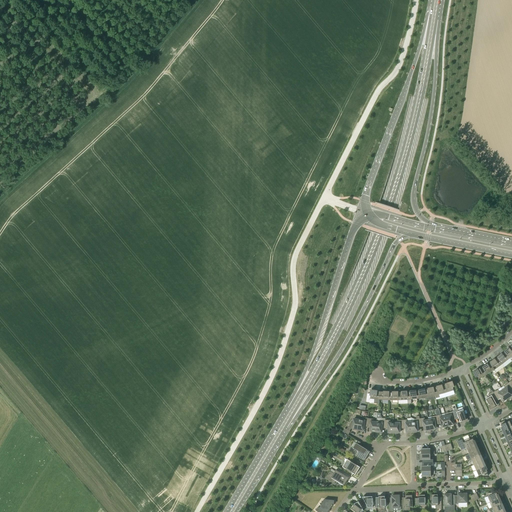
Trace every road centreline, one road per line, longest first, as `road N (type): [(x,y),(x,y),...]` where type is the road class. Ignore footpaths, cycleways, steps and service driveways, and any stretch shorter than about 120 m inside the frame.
road 1 (unclassified): [(196,511),(280,356),(295,306),(295,253),(324,198)]
road 2 (primary): [(319,362),(393,201),(423,76)]
road 3 (primary): [(423,76),(374,237),(319,362)]
road 4 (primary): [(283,425),(334,361),(393,244),(411,233)]
road 5 (primary): [(435,7),(364,198),(369,215)]
road 6 (unclassified): [(324,198),(376,93),(399,67),(414,0)]
road 7 (primary): [(429,226),(412,192),(432,104),(433,19)]
road 8 (primary): [(369,215),(352,231),(292,409)]
